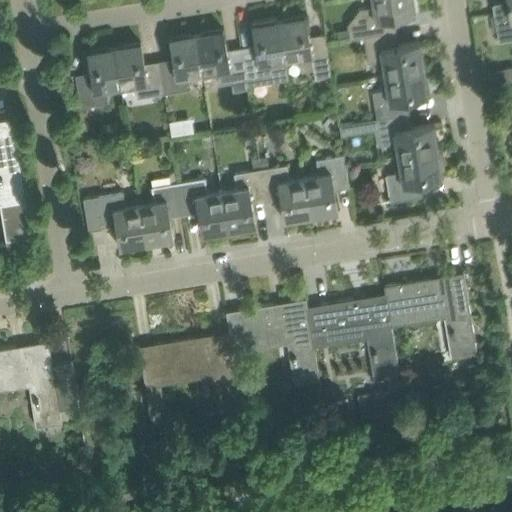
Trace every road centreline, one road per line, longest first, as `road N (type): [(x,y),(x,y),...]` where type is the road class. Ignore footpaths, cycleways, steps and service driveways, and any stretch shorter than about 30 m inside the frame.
road 1 (residential): [(70,294),(494,226)]
road 2 (tertiary): [(511,457),(210,511)]
road 3 (residential): [(494,226),(455,0)]
road 4 (residential): [(70,294),(35,73)]
road 5 (residential): [(28,34),(235,0)]
road 6 (tertiary): [(315,511),(511,483)]
